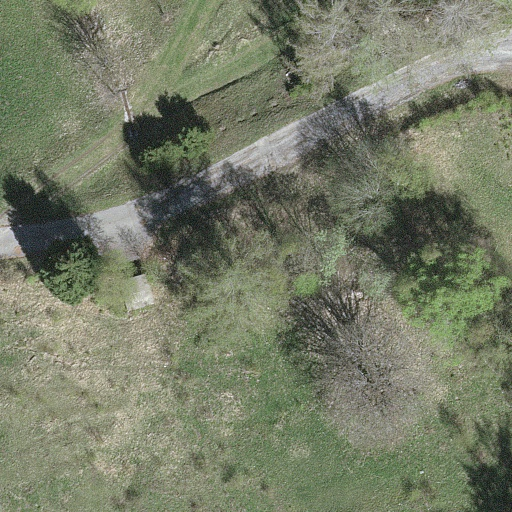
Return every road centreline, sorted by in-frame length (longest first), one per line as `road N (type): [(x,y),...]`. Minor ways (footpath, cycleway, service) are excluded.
road 1 (residential): [(0,243),(102,228),(440,69),(511,45)]
road 2 (track): [(200,0),(126,114),(86,153),(12,203),(0,241)]
